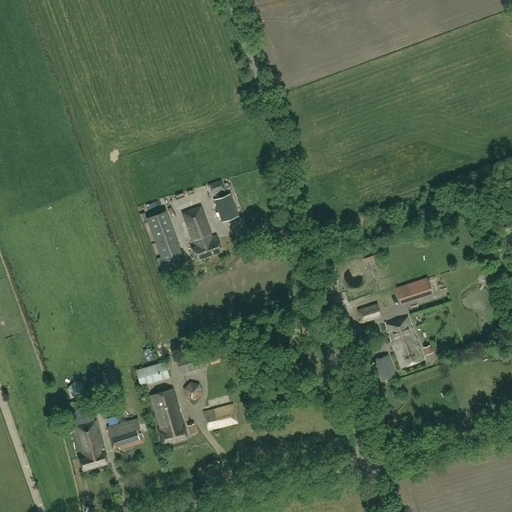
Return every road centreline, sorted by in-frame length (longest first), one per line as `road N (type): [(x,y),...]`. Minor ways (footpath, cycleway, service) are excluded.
road 1 (unclassified): [(368,462),(232,0)]
road 2 (unclassified): [(174,511),(368,462)]
road 3 (unclassified): [(368,462),(511,427)]
